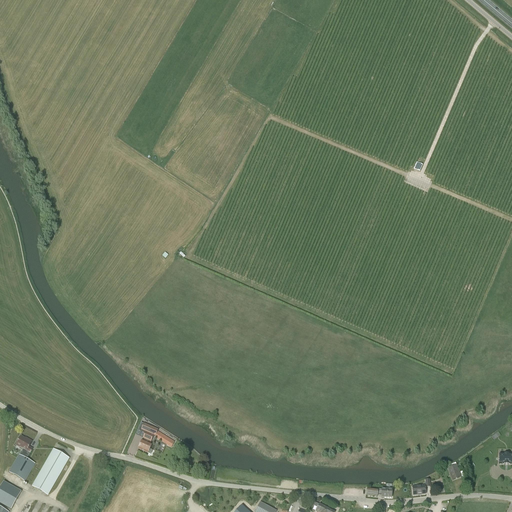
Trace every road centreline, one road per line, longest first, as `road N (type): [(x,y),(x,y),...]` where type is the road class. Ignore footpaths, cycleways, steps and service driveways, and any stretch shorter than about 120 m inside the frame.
road 1 (unclassified): [(480,495),(384,503),(219,485),(81,447),(0,404)]
road 2 (track): [(270,117),(511,220)]
road 3 (track): [(493,23),(476,43),(418,180)]
